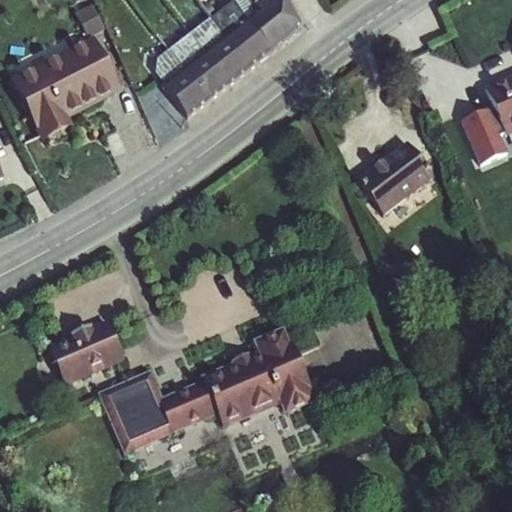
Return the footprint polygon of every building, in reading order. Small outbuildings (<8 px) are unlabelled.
[(211,0),(199,0),(204,8),(213,3),(211,0)] [(266,6),(262,0),(230,0),(245,22),(266,6)] [(273,0),(266,6),(245,22),(245,23),(270,55),(296,34),(299,24),(287,0),(273,0)] [(209,20),(224,39),(245,23),(245,22),(233,4),(209,20)] [(92,8),(74,17),(86,41),(104,33),(92,8)] [(188,36),(203,55),(224,39),(209,20),(188,36)] [(224,39),(249,71),(270,55),(245,23),(224,39)] [(168,52),(182,71),(203,55),(188,36),(168,52)] [(203,55),(228,88),(249,71),(224,39),(203,55)] [(92,41),(9,82),(41,146),(73,131),(68,122),(120,96),(92,41)] [(182,71),(168,52),(156,61),(154,75),(163,86),(182,71)] [(182,71),(207,104),(228,88),(203,55),(182,71)] [(182,71),(163,86),(160,89),(186,121),(207,104),(182,71)] [(511,77),(484,91),(504,139),(511,135),(511,77)] [(405,145),(354,184),(381,219),(432,181),(405,145)] [(105,324),(46,349),(64,389),(124,364),(105,324)] [(149,373),(97,396),(123,457),(216,418),(223,432),(279,408),(283,419),(314,406),(308,395),(310,394),(288,344),(287,345),(281,332),(251,345),(256,356),(199,380),(201,383),(161,401),(149,373)]
